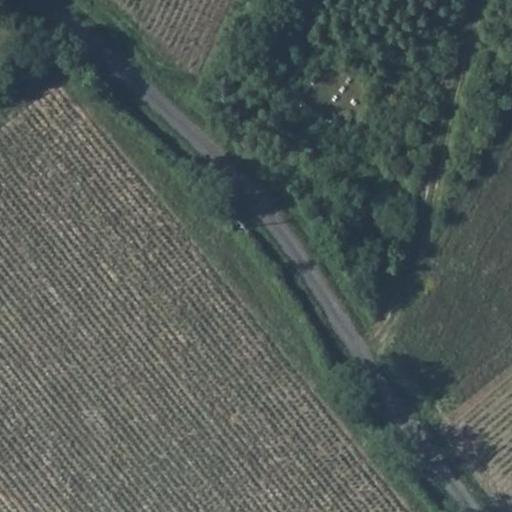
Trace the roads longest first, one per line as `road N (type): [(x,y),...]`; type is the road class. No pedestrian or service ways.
road 1 (unclassified): [(477,511),(269,211),(176,118),(37,0)]
road 2 (track): [(361,348),(381,330),(404,283),(479,0)]
